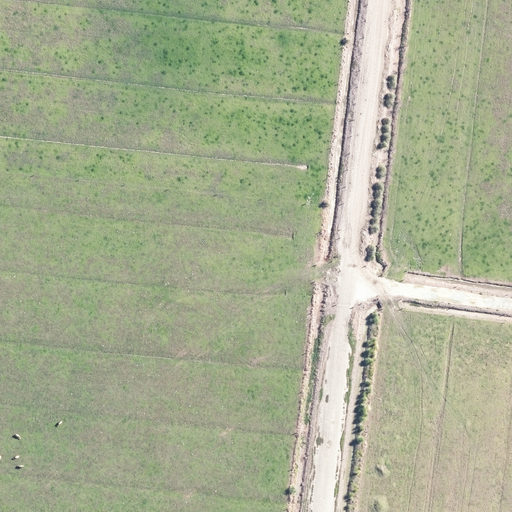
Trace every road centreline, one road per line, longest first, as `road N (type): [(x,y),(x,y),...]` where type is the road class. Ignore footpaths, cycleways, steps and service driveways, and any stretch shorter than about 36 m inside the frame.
road 1 (residential): [(317,511),(376,0)]
road 2 (track): [(344,275),(511,298)]
